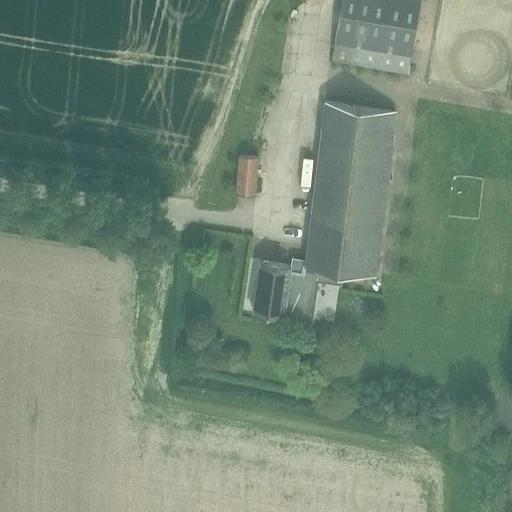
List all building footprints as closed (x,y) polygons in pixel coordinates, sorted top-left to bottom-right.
[(342,0),(332,61),(410,74),(422,0),(342,0)] [(398,110),(324,102),(304,263),(305,263),(346,268),(378,272),(398,110)] [(257,195),(261,155),(240,153),(236,193),(257,195)] [(428,255),(442,256),(462,258),(465,230),(445,228),(431,227),(428,255)] [(293,264),(260,259),(253,311),(306,320),(313,320),(320,276),(345,279),(346,268),(305,263),(304,272),(292,270),(293,264)]
